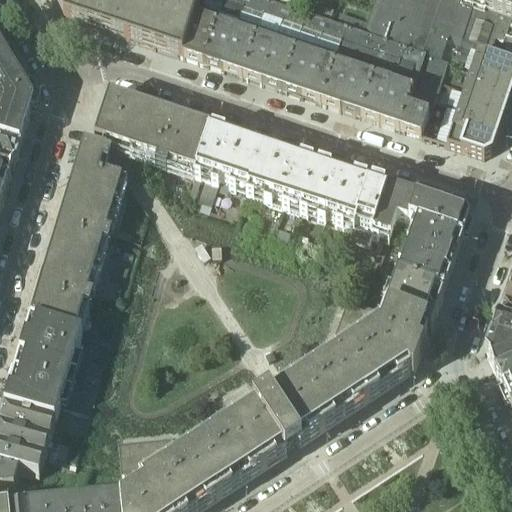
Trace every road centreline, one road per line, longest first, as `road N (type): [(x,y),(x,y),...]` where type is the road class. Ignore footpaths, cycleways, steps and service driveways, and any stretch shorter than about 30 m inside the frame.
road 1 (residential): [(509,201),(139,76),(102,69),(67,85)]
road 2 (residential): [(0,312),(67,85)]
road 3 (residential): [(452,383),(256,511)]
road 4 (residential): [(452,383),(509,201)]
road 5 (residential): [(511,487),(477,409),(452,383)]
